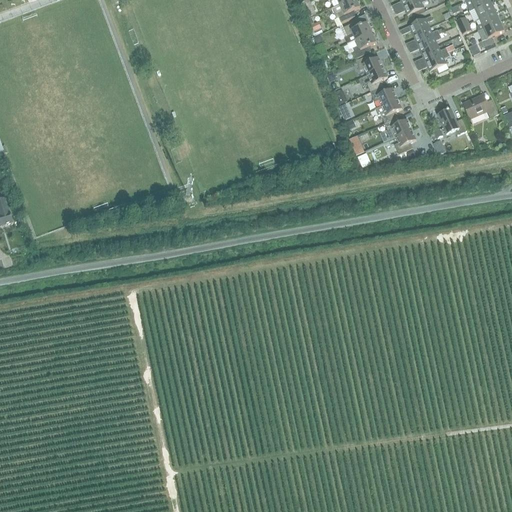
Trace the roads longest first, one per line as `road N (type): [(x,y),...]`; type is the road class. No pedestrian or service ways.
road 1 (unclassified): [(0,282),(511,196)]
road 2 (residential): [(511,62),(420,96),(375,0)]
